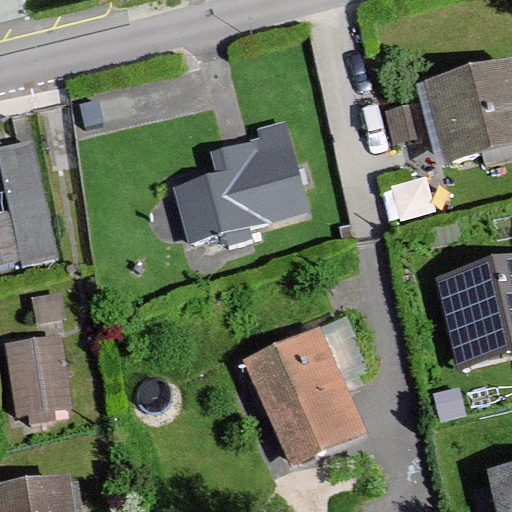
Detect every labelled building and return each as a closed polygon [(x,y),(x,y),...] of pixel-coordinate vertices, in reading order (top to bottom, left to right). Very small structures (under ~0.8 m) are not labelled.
[(0,0),(0,9),(31,0),(0,0)] [(416,88),(436,171),(511,152),(511,106),(503,67),(416,88)] [(171,186),(187,245),(304,214),(283,136),(216,154),(222,172),(171,186)] [(18,138),(0,143),(0,269),(53,254),(18,138)] [(511,272),(438,291),(458,375),(511,362),(511,272)] [(318,324),(242,358),(289,463),(365,430),(318,324)] [(58,344),(7,350),(14,419),(66,413),(58,344)] [(511,511),(511,480),(491,486),(496,511),(511,511)] [(0,499),(0,511),(70,511),(67,489),(0,499)]
